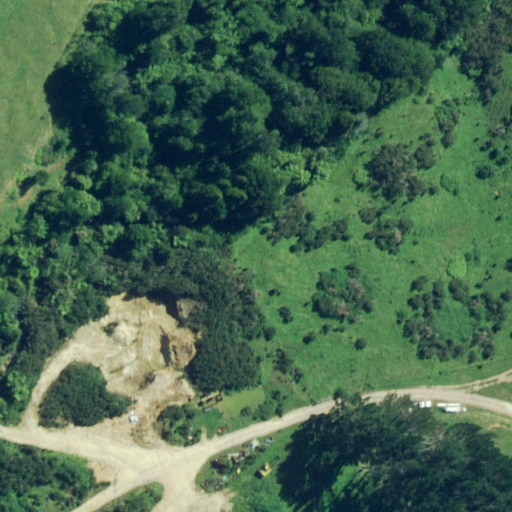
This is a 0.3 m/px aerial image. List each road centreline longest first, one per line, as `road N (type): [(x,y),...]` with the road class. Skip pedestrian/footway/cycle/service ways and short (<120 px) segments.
road 1 (track): [(173,465),(333,404),(449,396),(511,414)]
road 2 (track): [(173,465),(0,429)]
